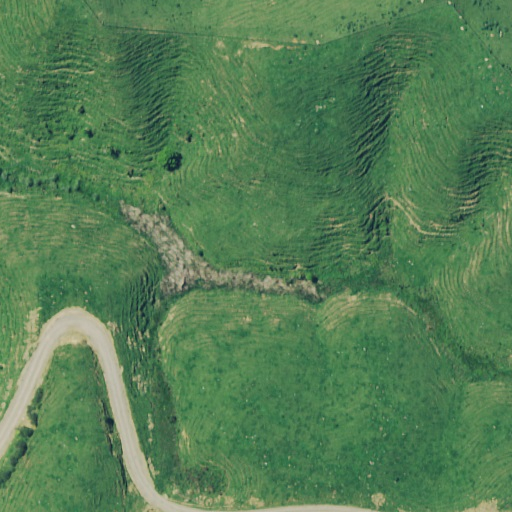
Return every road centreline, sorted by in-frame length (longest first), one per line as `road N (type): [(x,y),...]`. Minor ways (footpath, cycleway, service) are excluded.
road 1 (track): [(189,511),(145,490),(122,467),(94,333),(79,313),(47,322),(0,412)]
road 2 (track): [(373,511),(344,501),(226,511)]
